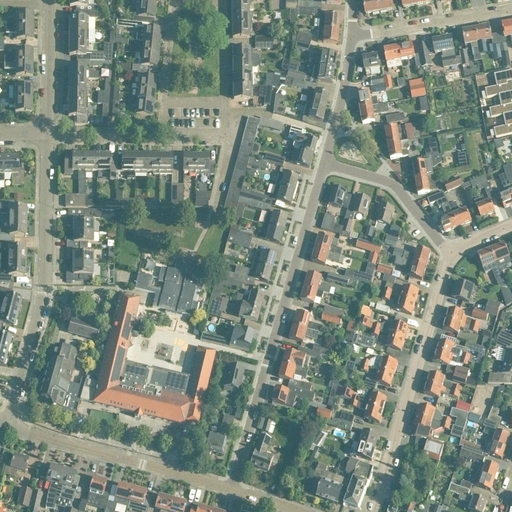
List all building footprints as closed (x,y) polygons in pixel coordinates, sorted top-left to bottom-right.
[(89,7),(88,0),(69,0),(69,7),(76,7),(76,13),(93,13),(93,7),(89,7)] [(380,13),(377,0),(363,0),(364,1),(363,1),(366,15),(380,13)] [(377,0),(380,13),(394,10),(391,0),(377,0)] [(417,6),(416,0),(401,0),(403,9),(417,6)] [(232,1),(232,14),(248,14),(248,8),(251,8),(251,1),(232,1)] [(154,20),(155,7),(136,5),(136,12),(138,12),(138,17),(133,17),(133,23),(134,23),(153,25),(153,20),(154,20)] [(312,9),(308,9),(297,8),(297,11),(296,17),(311,18),(311,15),(318,16),(318,10),(312,9)] [(27,10),(17,9),(16,22),(14,21),(7,21),(7,28),(33,28),(33,15),(26,15),(26,10),(27,10)] [(93,13),(76,13),(75,13),(75,18),(69,18),(69,31),(88,31),(88,20),(96,20),(96,13),(93,13)] [(252,14),(248,14),(232,14),(232,27),(251,26),(251,21),(252,20),(252,14)] [(338,31),(339,17),(320,15),(320,23),(319,29),(338,31)] [(511,23),(502,25),(504,38),(511,37),(511,41),(511,23)] [(251,33),(251,26),(232,27),(232,39),(249,39),(248,33),(251,33)] [(493,41),(490,27),(476,30),(481,55),(488,54),(486,42),(493,41)] [(32,41),(33,28),(7,28),(7,34),(13,35),(16,35),(16,40),(32,41)] [(337,45),(338,31),(319,29),(318,36),(318,43),(337,45)] [(159,44),(161,32),(141,30),(141,37),(143,37),(143,43),(159,44)] [(481,55),(476,30),(462,32),(465,46),(471,45),(474,56),(481,55)] [(88,32),(88,31),(69,31),(69,44),(88,44),(94,44),(94,32),(88,32)] [(309,45),(311,37),(297,35),(296,41),(309,45)] [(457,66),(451,38),(433,42),(435,54),(443,53),(444,60),(443,61),(444,69),(457,66)] [(309,45),(296,41),(294,51),(308,53),(309,45)] [(158,57),(159,44),(143,43),(142,48),(139,48),(139,55),(158,57)] [(88,51),(88,44),(69,44),(69,56),(85,56),(85,50),(88,51)] [(415,59),(412,45),(399,48),(401,61),(415,59)] [(431,66),(427,45),(418,46),(421,64),(422,68),(431,66)] [(509,58),(507,46),(500,47),(502,59),(509,58)] [(502,59),(500,47),(493,48),(495,60),(502,59)] [(401,61),(399,48),(384,50),(388,70),(402,67),(401,61)] [(252,50),(249,50),(233,50),(233,63),(259,63),(258,58),(256,56),(252,56),(252,50)] [(467,51),(460,53),(463,67),(470,66),(467,51)] [(32,65),(32,52),(16,52),(16,58),(5,58),(5,64),(32,65)] [(112,56),(104,56),(104,54),(92,53),(92,56),(90,56),(90,62),(112,62),(112,56)] [(333,70),(336,56),(316,53),(315,60),(321,61),(320,68),(333,70)] [(371,56),(371,57),(363,59),(365,71),(367,79),(372,78),(371,70),(380,69),(378,56),(377,56),(377,54),(375,53),(372,54),(371,56)] [(157,69),(158,57),(139,55),(138,61),(141,62),(140,67),(132,67),(115,65),(115,71),(127,72),(150,74),(151,69),(157,69)] [(259,67),(259,63),(233,63),(233,76),(252,75),(252,69),(256,69),(259,67)] [(32,77),(32,65),(5,64),(5,71),(15,71),(15,77),(32,77)] [(85,67),(69,67),(69,80),(88,80),(99,81),(99,74),(85,73),(85,67)] [(288,71),(287,76),(286,78),(304,83),(304,84),(317,86),(317,82),(331,84),(333,70),(320,68),(314,67),(313,73),(312,79),(305,78),(305,75),(288,71)] [(497,87),(485,89),(487,98),(511,92),(511,82),(511,81),(511,71),(494,75),(497,87)] [(150,80),(150,74),(127,72),(127,78),(139,79),(139,85),(136,84),(135,91),(154,93),(156,80),(150,80)] [(278,84),(282,74),(274,72),(272,88),(276,89),(276,88),(278,91),(281,88),(278,84)] [(284,87),(286,78),(287,76),(282,74),(278,84),(281,88),(282,86),(284,87)] [(252,88),(252,81),(252,75),(233,76),(233,88),(252,88)] [(393,89),(391,77),(384,79),(385,85),(386,90),(393,89)] [(303,89),(304,84),(304,83),(286,78),(284,87),(290,88),(291,86),(303,89)] [(385,85),(384,79),(384,78),(371,80),(372,87),(385,85)] [(88,87),(88,80),(69,80),(68,93),(85,93),(85,87),(88,87)] [(385,85),(372,87),(371,88),(372,95),(386,92),(386,90),(385,85)] [(424,86),(410,89),(412,100),(426,97),(424,86)] [(32,101),(32,88),(15,88),(9,88),(9,100),(32,101)] [(253,100),(252,88),(233,88),(233,100),(253,100)] [(270,106),(272,89),(266,88),(264,106),(270,106)] [(153,106),(154,93),(135,91),(134,98),(135,98),(134,104),(153,106)] [(325,109),(329,96),(310,91),(308,97),(307,97),(306,104),(307,104),(325,109)] [(357,94),(360,110),(379,107),(377,98),(371,99),(369,92),(357,94)] [(511,92),(487,98),(487,99),(499,96),(501,107),(490,109),(492,118),(511,113),(511,92)] [(85,98),(85,93),(68,93),(68,105),(88,105),(88,98),(85,98)] [(285,98),(275,95),(273,114),(283,117),(285,109),(282,108),(285,98)] [(32,101),(9,100),(8,100),(8,101),(0,102),(0,123),(1,124),(1,114),(1,108),(8,107),(15,107),(15,113),(31,114),(32,101)] [(152,118),(153,106),(134,104),(133,116),(152,118)] [(322,123),(325,109),(307,104),(302,123),(307,124),(309,119),(322,123)] [(87,112),(88,105),(68,105),(68,117),(85,118),(85,112),(87,112)] [(387,105),(379,107),(360,110),(363,125),(375,123),(374,116),(389,113),(387,105)] [(511,113),(492,118),(503,116),(506,127),(494,129),(496,138),(511,134),(511,113)] [(404,122),(403,115),(385,118),(386,125),(404,122)] [(258,127),(259,121),(248,118),(246,124),(258,127)] [(256,133),(258,127),(246,124),(245,130),(256,133)] [(414,141),(411,125),(405,126),(408,142),(414,141)] [(400,127),(386,130),(388,146),(400,144),(399,136),(401,135),(400,127)] [(304,138),(306,132),(291,128),(289,135),(297,137),(294,150),(299,152),(312,156),(317,142),(304,138)] [(255,139),(256,133),(245,130),(243,135),(255,139)] [(253,144),(255,139),(243,135),(242,141),(253,144)] [(252,150),(253,144),(242,141),(240,147),(252,150)] [(505,149),(502,141),(495,144),(498,152),(505,149)] [(408,142),(400,144),(388,146),(391,160),(403,158),(402,158),(408,157),(407,151),(409,149),(408,142)] [(250,156),(252,150),(240,147),(239,153),(250,156)] [(309,169),(312,156),(299,152),(294,150),(290,164),(309,169)] [(249,161),(250,158),(250,156),(239,153),(237,159),(249,161)] [(266,155),(265,162),(267,163),(267,164),(282,168),(285,161),(266,155)] [(85,175),(85,156),(65,156),(65,175),(73,175),(73,172),(78,172),(78,182),(85,182),(85,175)] [(97,173),(97,156),(85,156),(85,175),(92,175),(92,173),(97,173)] [(110,156),(97,156),(97,173),(103,173),(103,175),(110,175),(109,181),(116,181),(116,156),(110,156)] [(134,180),(134,175),(134,156),(122,156),(122,172),(128,173),(128,180),(134,180)] [(147,173),(147,156),(134,156),(134,175),(141,175),(141,173),(147,173)] [(159,176),(159,156),(147,156),(147,173),(153,173),(153,176),(159,176)] [(172,173),(172,156),(159,156),(159,176),(172,176),(172,173)] [(195,176),(196,157),(183,156),(183,173),(189,173),(189,176),(195,176)] [(425,163),(413,165),(415,173),(413,174),(414,180),(416,180),(434,177),(433,167),(442,161),(442,156),(424,159),(425,163)] [(208,157),(196,157),(195,176),(214,176),(215,163),(208,163),(208,157)] [(250,158),(249,161),(248,166),(265,171),(267,164),(267,163),(265,162),(250,158)] [(18,159),(4,159),(4,175),(11,175),(11,187),(24,187),(24,174),(18,174),(18,159)] [(247,167),(248,166),(249,161),(237,159),(236,164),(247,167)] [(246,173),(247,167),(236,164),(234,170),(246,173)] [(246,173),(234,170),(232,176),(244,179),(246,173)] [(294,193),(298,179),(279,173),(276,181),(275,187),(294,193)] [(242,185),(244,179),(232,176),(231,182),(242,185)] [(436,191),(434,177),(416,180),(418,196),(430,194),(430,192),(436,191)] [(491,201),(495,200),(490,187),(489,187),(487,183),(485,177),(470,183),(473,189),(477,188),(479,192),(484,189),(489,201),(491,201)] [(462,186),(460,179),(444,186),(447,193),(462,186)] [(241,191),(242,185),(231,182),(229,187),(241,191)] [(511,205),(511,189),(509,182),(502,185),(506,194),(499,197),(504,209),(511,205)] [(239,196),(240,194),(241,191),(229,187),(228,193),(239,196)] [(290,206),(294,193),(275,187),(273,193),(271,201),(290,206)] [(346,192),(342,191),(343,190),(342,188),(339,187),(337,188),(337,189),(333,188),(329,205),(342,208),(348,209),(347,212),(348,212),(352,197),(346,195),(346,192)] [(238,202),(239,197),(239,196),(228,193),(226,199),(238,202)] [(240,194),(239,196),(239,197),(258,203),(262,204),(264,197),(251,194),(250,197),(240,194)] [(430,205),(446,199),(444,194),(428,200),(430,205)] [(256,210),(258,203),(239,197),(238,202),(237,205),(241,206),(256,210)] [(353,213),(348,212),(347,212),(345,221),(347,221),(342,237),(350,239),(352,234),(350,234),(355,214),(366,217),(370,201),(357,197),(353,213)] [(474,201),(476,207),(481,219),(495,213),(491,202),(485,204),(482,198),(474,201)] [(237,205),(238,202),(226,199),(225,204),(236,208),(237,205)] [(11,203),(0,202),(0,214),(9,215),(9,223),(25,223),(26,209),(11,209),(11,203)] [(235,213),(236,208),(225,204),(223,211),(235,214),(235,213)] [(451,210),(449,205),(442,208),(447,219),(440,221),(445,234),(458,228),(453,216),(451,210)] [(390,226),(395,210),(382,206),(377,222),(390,226)] [(91,211),(68,210),(68,217),(67,217),(67,227),(73,227),(73,233),(92,233),(93,223),(88,223),(88,217),(91,217),(91,211)] [(458,228),(472,223),(467,210),(453,216),(458,228)] [(233,220),(234,218),(235,214),(223,211),(221,217),(233,220)] [(283,232),(287,218),(268,213),(265,220),(264,226),(283,232)] [(325,216),(321,230),(331,233),(336,219),(325,216)] [(25,237),(25,223),(9,223),(1,223),(1,230),(0,230),(0,242),(10,242),(10,237),(25,237)] [(231,226),(228,237),(235,239),(251,243),(252,237),(238,233),(239,229),(231,226)] [(279,245),(283,232),(264,226),(262,233),(260,240),(279,245)] [(374,229),(368,227),(366,237),(372,239),(374,229)] [(400,236),(401,230),(392,228),(390,233),(400,236)] [(92,244),(92,233),(73,233),(73,239),(65,239),(66,239),(66,249),(87,249),(87,244),(92,244)] [(339,242),(333,240),(320,236),(320,237),(318,237),(317,238),(316,241),(317,242),(318,243),(316,249),(341,256),(343,250),(337,249),(339,242)] [(398,240),(387,236),(385,245),(395,248),(398,240)] [(249,250),(251,243),(235,239),(233,246),(249,250)] [(10,249),(10,242),(0,242),(0,254),(1,255),(1,263),(24,263),(25,249),(10,249)] [(383,248),(364,243),(362,251),(380,257),(383,248)] [(505,245),(491,251),(496,263),(510,257),(505,245)] [(87,255),(87,249),(66,249),(66,259),(73,259),(73,265),(92,265),(92,255),(87,255)] [(341,256),(316,249),(312,263),(325,267),(327,261),(339,264),(341,256)] [(405,252),(395,249),(393,257),(403,260),(405,252)] [(405,253),(403,259),(403,260),(427,267),(431,253),(418,250),(416,256),(405,253)] [(491,251),(478,256),(483,268),(485,274),(499,268),(496,263),(491,251)] [(271,271),(275,257),(256,252),(253,265),(271,271)] [(422,281),(427,267),(403,260),(403,261),(397,259),(395,266),(404,269),(402,275),(422,281)] [(201,293),(204,279),(202,278),(204,271),(203,270),(203,271),(193,269),(198,261),(197,261),(195,264),(176,260),(174,271),(162,269),(158,283),(165,284),(165,283),(171,285),(169,293),(150,288),(153,278),(138,274),(134,290),(155,295),(152,308),(165,311),(165,314),(181,318),(182,315),(195,318),(198,305),(192,303),(192,304),(189,303),(192,290),(195,291),(201,293)] [(24,277),(24,263),(1,263),(1,270),(0,270),(0,282),(9,283),(9,277),(24,277)] [(92,276),(92,265),(73,265),(73,271),(65,271),(66,271),(66,281),(90,282),(90,281),(87,281),(87,276),(92,276)] [(268,284),(271,271),(253,265),(249,279),(268,284)] [(393,270),(379,266),(377,273),(391,277),(393,270)] [(243,284),(247,271),(236,268),(233,281),(243,284)] [(347,272),(337,269),(335,275),(346,278),(347,272)] [(358,282),(352,281),(330,274),(328,281),(356,289),(358,282)] [(322,278),(309,275),(305,288),(324,294),(324,293),(329,295),(331,289),(320,286),(322,278)] [(387,284),(385,289),(384,295),(391,297),(392,291),(396,279),(385,276),(383,282),(387,284)] [(231,289),(231,287),(241,289),(243,284),(233,281),(232,281),(219,277),(217,285),(231,289)] [(469,304),(474,288),(457,283),(452,299),(469,304)] [(415,304),(419,292),(404,287),(400,299),(415,304)] [(8,291),(0,288),(0,309),(2,310),(17,314),(21,301),(7,297),(8,291)] [(324,294),(305,288),(301,302),(314,305),(316,299),(320,300),(322,300),(324,294)] [(260,310),(264,296),(251,293),(249,300),(237,296),(235,303),(242,305),(242,304),(260,310)] [(82,394),(80,401),(81,401),(80,401),(93,404),(93,405),(135,415),(134,416),(134,418),(135,419),(137,422),(140,420),(141,420),(141,418),(142,416),(184,427),(185,422),(198,425),(215,353),(197,349),(190,378),(151,368),(150,372),(136,369),(137,366),(124,363),(127,351),(133,348),(129,342),(131,333),(138,335),(141,320),(135,319),(139,300),(119,295),(118,299),(113,303),(116,308),(114,315),(109,319),(112,324),(104,359),(98,362),(102,368),(100,373),(95,376),(98,381),(98,384),(94,383),(93,383),(85,381),(82,394)] [(221,299),(213,296),(208,315),(219,318),(221,313),(218,312),(221,299)] [(412,316),(415,304),(400,299),(396,312),(412,316)] [(501,305),(489,301),(485,314),(498,318),(501,305)] [(256,323),(260,310),(242,304),(242,305),(238,318),(256,323)] [(378,305),(376,311),(388,315),(390,309),(378,305)] [(345,312),(326,307),(324,314),(343,319),(345,312)] [(0,324),(14,328),(17,314),(2,310),(0,317),(0,324)] [(464,314),(449,310),(446,320),(472,328),(474,322),(467,320),(463,319),(464,314)] [(486,321),(488,316),(476,312),(474,318),(486,321)] [(311,317),(298,313),(298,314),(295,316),(294,320),(296,321),(294,326),(319,333),(319,334),(322,335),(324,327),(309,323),(311,317)] [(343,319),(324,314),(322,321),(335,325),(336,324),(341,325),(343,319)] [(405,340),(408,328),(393,323),(392,325),(388,324),(381,327),(371,324),(371,321),(361,318),(359,326),(372,330),(380,333),(389,336),(389,335),(405,340)] [(96,342),(100,328),(71,320),(67,333),(96,342)] [(472,328),(446,320),(443,330),(458,335),(460,329),(464,330),(464,332),(471,333),(472,328)] [(319,333),(294,326),(290,340),(303,344),(305,338),(317,341),(319,334),(319,333)] [(248,353),(254,334),(235,328),(229,348),(248,353)] [(511,332),(509,333),(504,329),(498,338),(511,343),(511,332)] [(389,335),(389,336),(386,348),(401,352),(405,340),(389,335)] [(0,336),(0,350),(7,353),(11,339),(0,336)] [(376,341),(358,336),(356,345),(373,350),(376,341)] [(511,343),(498,338),(496,348),(502,349),(503,351),(507,352),(504,363),(511,365),(511,343)] [(440,342),(437,352),(456,357),(456,358),(462,360),(462,359),(473,362),(475,362),(476,363),(478,359),(471,357),(471,356),(463,355),(464,353),(458,351),(457,353),(453,352),(455,346),(440,342)] [(467,344),(466,350),(479,354),(478,359),(476,363),(484,365),(488,350),(467,344)] [(70,383),(78,353),(55,346),(40,399),(49,401),(52,406),(51,407),(60,409),(59,411),(58,411),(75,416),(80,401),(81,401),(80,401),(82,394),(72,392),(74,384),(70,383)] [(315,346),(313,353),(324,356),(330,358),(331,350),(315,346)] [(322,363),(324,356),(313,353),(299,349),(298,355),(287,352),(283,365),(296,369),(307,372),(311,359),(322,363)] [(437,352),(433,363),(448,367),(450,362),(463,366),(463,365),(467,366),(473,368),(475,362),(473,362),(462,359),(462,360),(456,358),(456,357),(437,352)] [(220,357),(219,362),(235,366),(236,361),(220,357)] [(394,376),(398,364),(382,359),(379,371),(394,376)] [(348,362),(343,380),(351,382),(351,381),(353,373),(356,365),(348,362)] [(511,365),(504,363),(502,375),(498,374),(496,375),(490,374),(488,385),(511,384),(511,365)] [(308,372),(307,372),(296,369),(283,365),(279,379),(293,382),(294,376),(300,378),(306,380),(308,372)] [(239,391),(243,370),(228,367),(223,387),(239,391)] [(367,377),(369,369),(362,367),(361,372),(360,375),(353,373),(351,381),(364,385),(367,377)] [(457,370),(448,367),(446,373),(456,376),(456,375),(468,378),(470,372),(457,368),(457,370)] [(390,388),(394,376),(379,371),(377,376),(373,374),(371,381),(375,382),(375,384),(390,388)] [(462,389),(443,384),(445,378),(430,374),(427,384),(461,394),(462,389)] [(465,387),(468,378),(456,375),(456,376),(453,383),(465,387)] [(310,393),(312,386),(301,383),(299,389),(310,393)] [(461,394),(427,384),(424,395),(439,399),(440,395),(451,398),(451,397),(458,400),(459,395),(461,395),(461,394)] [(289,387),(288,392),(277,389),(273,402),(286,406),(293,408),(296,397),(313,402),(315,395),(289,387)] [(338,398),(351,402),(383,412),(387,400),(371,395),(370,400),(361,397),(360,399),(354,397),(355,394),(341,390),(338,398)] [(383,412),(351,402),(350,407),(357,409),(357,410),(366,413),(364,419),(380,424),(383,412)] [(471,406),(458,402),(456,410),(469,414),(471,406)] [(420,406),(417,416),(451,426),(452,422),(442,418),(442,417),(438,412),(435,411),(436,411),(420,406)] [(500,411),(493,408),(488,422),(500,426),(502,420),(497,418),(500,411)] [(332,413),(319,410),(317,418),(330,421),(332,413)] [(467,422),(469,414),(456,410),(456,411),(453,410),(450,417),(467,422)] [(352,425),(355,418),(342,414),(340,421),(352,425)] [(471,415),(469,421),(478,425),(481,418),(471,415)] [(417,428),(414,438),(429,441),(432,441),(435,433),(443,431),(449,432),(451,426),(417,416),(414,427),(417,428)] [(338,429),(350,432),(352,425),(340,421),(338,429)] [(266,431),(268,425),(258,423),(257,429),(266,431)] [(223,457),(230,428),(221,426),(218,438),(207,435),(203,452),(204,452),(205,455),(209,456),(211,454),(223,457)] [(486,428),(484,434),(490,436),(492,430),(486,428)] [(490,436),(488,442),(494,444),(506,449),(510,437),(498,432),(492,430),(490,436)] [(376,449),(379,437),(357,431),(356,436),(358,437),(356,444),(376,449)] [(270,440),(260,436),(249,466),(268,472),(273,458),(264,455),(270,440)] [(429,441),(424,457),(440,462),(446,444),(432,441),(429,441)] [(488,442),(485,449),(491,451),(489,456),(502,461),(506,449),(494,444),(488,442)] [(372,462),(376,449),(356,444),(354,450),(352,450),(350,455),(372,462)] [(464,445),(462,451),(479,457),(481,451),(464,445)] [(479,457),(462,451),(460,457),(483,465),(485,459),(479,457)] [(25,473),(28,461),(14,457),(12,461),(8,460),(4,476),(15,479),(17,471),(25,473)] [(349,459),(344,473),(353,476),(357,462),(349,459)] [(372,474),(373,468),(357,462),(353,476),(343,506),(344,507),(344,506),(356,510),(356,509),(359,510),(358,511),(360,511),(363,503),(362,502),(364,494),(365,495),(372,474)] [(328,501),(336,477),(323,472),(325,466),(319,464),(314,478),(322,481),(317,497),(328,501)] [(495,480),(499,468),(487,464),(485,468),(481,467),(478,474),(495,480)] [(54,498),(63,471),(58,469),(58,466),(54,465),(52,468),(51,467),(46,483),(51,485),(47,496),(54,498)] [(75,474),(63,471),(54,498),(73,504),(80,479),(74,477),(75,474)] [(495,480),(478,474),(477,474),(472,486),(463,482),(461,488),(470,491),(472,486),(491,492),(495,480)] [(346,480),(341,478),(336,477),(328,501),(338,505),(346,480)] [(110,494),(104,492),(107,483),(93,479),(89,492),(87,505),(106,510),(108,503),(110,494)] [(468,497),(470,491),(461,488),(451,484),(448,492),(460,496),(459,500),(470,504),(468,510),(470,511),(471,511),(483,511),(487,503),(475,498),(475,499),(473,498),(472,498),(468,497)] [(127,508),(132,489),(118,486),(119,485),(118,485),(113,505),(108,503),(106,510),(105,511),(114,511),(116,505),(127,508)] [(145,496),(146,493),(132,489),(127,508),(125,511),(147,511),(152,498),(145,496)] [(28,509),(32,492),(21,490),(17,506),(28,509)] [(37,511),(42,494),(34,492),(29,511),(37,511)] [(168,511),(172,500),(158,497),(158,496),(154,509),(160,511),(168,511)] [(186,504),(172,500),(168,511),(184,511),(186,504)] [(84,511),(87,503),(81,501),(78,511),(84,511)]
